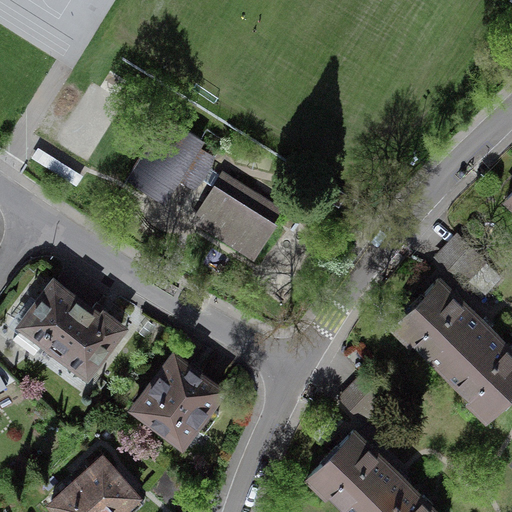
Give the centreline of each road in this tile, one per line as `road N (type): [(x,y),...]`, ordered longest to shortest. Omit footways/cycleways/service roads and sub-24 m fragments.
road 1 (residential): [(511,112),(386,241),(298,369)]
road 2 (residential): [(298,369),(39,215)]
road 3 (residential): [(298,369),(237,511)]
